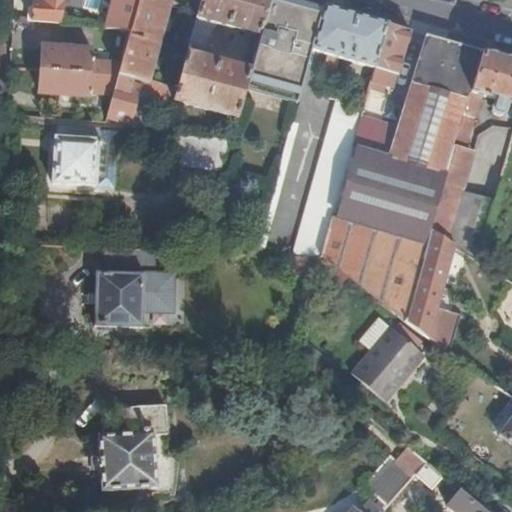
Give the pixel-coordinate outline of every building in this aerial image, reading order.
[(65,0),(41,0),(41,3),(33,2),(33,7),(29,9),(28,23),(58,25),(65,0)] [(139,0),(112,0),(104,29),(129,31),(139,0)] [(139,0),(129,31),(128,38),(157,46),(162,31),(164,24),(168,9),(139,0)] [(139,0),(168,9),(168,8),(170,0),(139,0)] [(268,0),(201,0),(196,17),(185,55),(174,94),(171,103),(233,120),(236,113),(246,77),(204,65),(201,58),(209,35),(214,28),(257,40),(261,28),(269,0),(268,0)] [(322,15),(269,0),(261,28),(313,45),(322,15)] [(386,27),(323,10),(322,15),(313,45),(311,54),(327,59),(323,71),(336,74),(338,63),(373,73),(386,27)] [(410,34),(386,27),(373,73),(368,93),(383,97),(385,88),(391,90),(395,76),(398,77),(410,34)] [(313,45),(261,28),(257,40),(246,77),(236,113),(290,128),(311,54),(313,45)] [(152,62),(157,46),(128,38),(117,78),(146,85),(150,69),(152,62)] [(482,55),(424,38),(397,130),(389,158),(353,148),(338,199),(321,260),(404,323),(431,233),(449,170),(455,147),(463,118),(482,55)] [(41,50),(40,72),(105,77),(106,64),(90,63),(90,53),(65,51),(57,51),(41,50)] [(511,62),(482,55),(463,118),(473,121),(481,96),(494,101),(491,110),(493,117),(498,118),(504,115),(507,105),(511,106),(511,62)] [(88,88),(114,90),(117,78),(105,77),(40,72),(38,95),(87,98),(88,88)] [(114,90),(105,118),(127,124),(135,98),(164,106),(163,112),(169,113),(171,103),(174,94),(146,85),(117,78),(114,90)] [(363,110),(334,102),(291,258),(317,259),(321,260),(338,199),(353,148),(361,120),(363,110)] [(473,121),(463,118),(455,147),(466,150),(473,121)] [(397,130),(361,120),(353,148),(389,158),(397,130)] [(55,147),(53,185),(97,187),(100,131),(56,127),(55,137),(55,147)] [(176,166),(220,168),(227,140),(177,136),(176,166)] [(466,150),(455,147),(449,170),(467,175),(474,152),(466,150)] [(449,170),(431,233),(454,248),(475,261),(492,203),(461,194),(467,175),(449,170)] [(404,323),(448,356),(459,314),(436,308),(454,248),(431,233),(404,323)] [(156,251),(100,249),(98,275),(97,275),(94,331),(142,333),(143,313),(169,315),(171,281),(155,280),(156,251)] [(299,338),(322,359),(335,343),(306,317),(299,338)] [(422,358),(390,331),(350,378),(383,405),(422,358)] [(293,359),(318,379),(329,365),(322,359),(299,338),(293,359)] [(511,418),(511,404),(510,403),(494,423),(503,431),(511,418)] [(164,408),(101,411),(103,436),(98,436),(100,460),(100,469),(102,493),(156,490),(153,439),(165,438),(164,408)] [(511,418),(503,431),(496,439),(511,451),(511,418)] [(394,465),(413,480),(413,479),(424,467),(405,452),(394,465)] [(479,466),(511,491),(511,471),(489,454),(479,466)] [(430,493),(441,481),(424,467),(413,479),(430,493)] [(477,511),(459,496),(446,511),(447,511),(477,511)] [(377,511),(367,503),(359,511),(377,511)]
